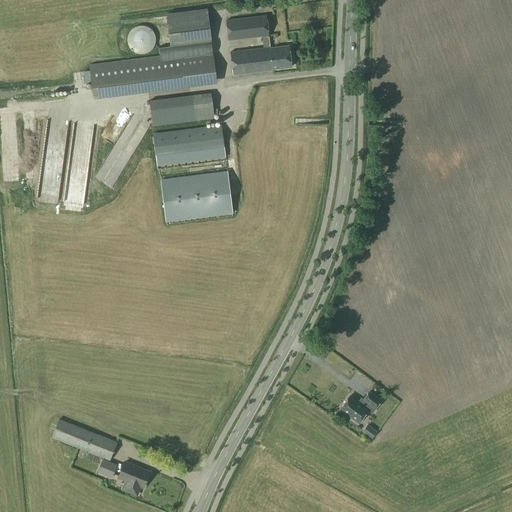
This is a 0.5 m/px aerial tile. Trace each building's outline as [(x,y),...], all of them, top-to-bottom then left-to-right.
[(213,37),(209,10),(167,15),(171,42),(213,37)] [(290,67),(288,46),(270,48),(265,15),(227,20),(229,41),(262,37),(264,49),(230,53),(233,75),(290,67)] [(127,37),(126,40),(127,43),(128,47),(130,50),(134,52),(137,54),(141,54),(145,54),(148,52),(150,50),(153,48),(154,44),(155,40),(154,36),(153,32),(151,30),(148,28),(145,26),(141,26),(137,26),(134,28),(130,30),(128,33),(127,37)] [(215,76),(213,55),(161,62),(160,56),(89,65),(90,71),(92,92),(215,76)] [(151,127),(213,119),(210,93),(148,101),(151,127)] [(156,166),(225,158),(221,125),(152,134),(156,166)] [(32,195),(52,198),(60,154),(40,150),(32,195)] [(226,172),(160,181),(166,223),(232,214),(226,172)] [(346,418),(350,420),(352,420),(359,425),(369,411),(371,407),(376,411),(382,402),(370,393),(363,402),(361,405),(349,397),(339,411),(346,416),(346,418)] [(109,461),(116,442),(58,419),(51,438),(109,461)] [(372,440),(377,433),(368,426),(363,433),(372,440)] [(97,472),(111,478),(117,465),(102,459),(97,472)] [(150,472),(123,461),(116,479),(126,483),(123,492),(136,497),(139,488),(143,490),(150,472)]
